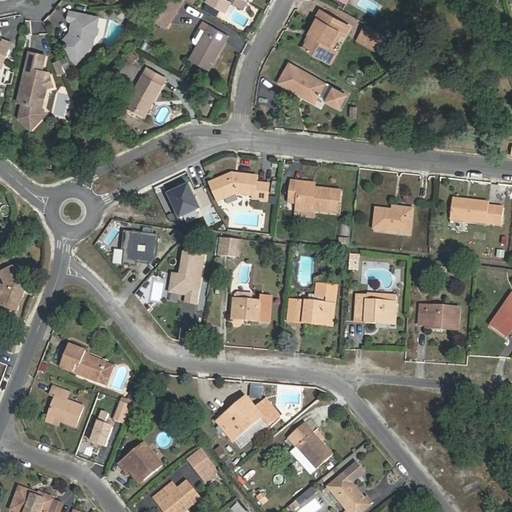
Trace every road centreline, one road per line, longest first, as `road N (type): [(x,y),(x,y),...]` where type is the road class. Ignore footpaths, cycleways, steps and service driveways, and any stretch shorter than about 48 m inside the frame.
road 1 (residential): [(449,511),(338,377),(158,360),(96,285),(62,266)]
road 2 (residential): [(241,139),(511,171)]
road 3 (residential): [(241,139),(173,138),(94,175),(84,190)]
road 4 (residential): [(62,266),(0,427)]
road 5 (residential): [(96,205),(241,139)]
road 6 (residential): [(288,0),(247,78),(241,139)]
road 7 (residential): [(0,442),(99,481),(123,511)]
